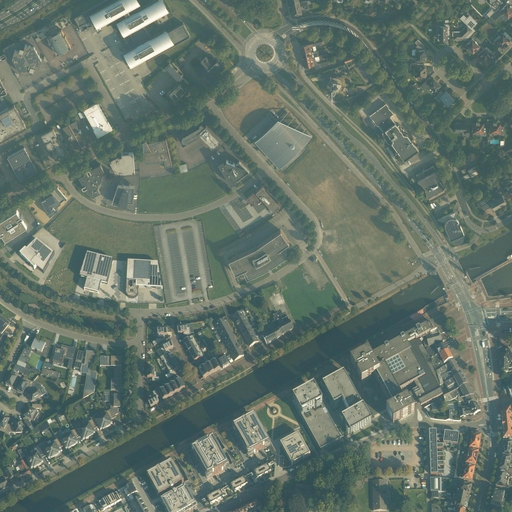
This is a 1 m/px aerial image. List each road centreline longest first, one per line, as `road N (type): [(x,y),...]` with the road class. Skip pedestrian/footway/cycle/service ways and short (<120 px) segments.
road 1 (tertiary): [(468,295),(424,221),(277,57)]
road 2 (tertiary): [(268,66),(416,227),(462,298)]
road 3 (unclassified): [(140,312),(222,301),(314,249),(311,217),(266,171)]
road 4 (unclassified): [(0,502),(134,428),(138,343)]
road 5 (unclassified): [(58,171),(80,199),(135,218),(209,208),(266,171)]
road 6 (unclassified): [(0,149),(35,127),(29,92),(81,65),(126,133)]
road 7 (residential): [(432,134),(351,31),(327,23),(290,31)]
road 8 (residential): [(275,481),(426,423)]
road 9 (unclassified): [(140,312),(56,295),(0,253)]
road 10 (residential): [(486,80),(455,49),(439,53),(437,69),(467,99)]
